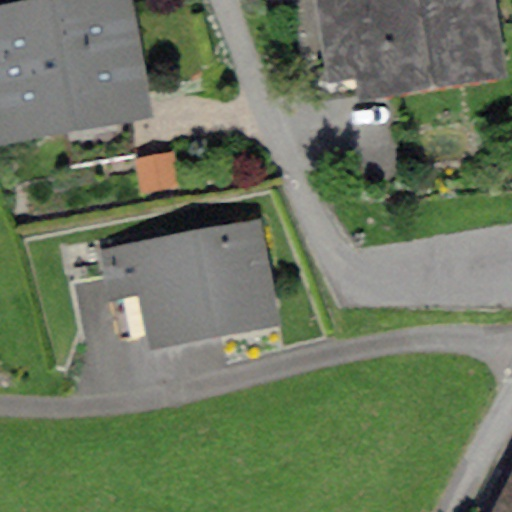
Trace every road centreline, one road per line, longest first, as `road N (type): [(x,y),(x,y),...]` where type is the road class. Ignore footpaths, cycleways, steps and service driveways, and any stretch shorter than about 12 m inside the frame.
road 1 (residential): [(0,405),(130,402),(423,337),(476,337),(511,348)]
road 2 (residential): [(225,0),(259,89),(347,266),(403,283),(511,275)]
road 3 (residential): [(449,511),(511,396)]
